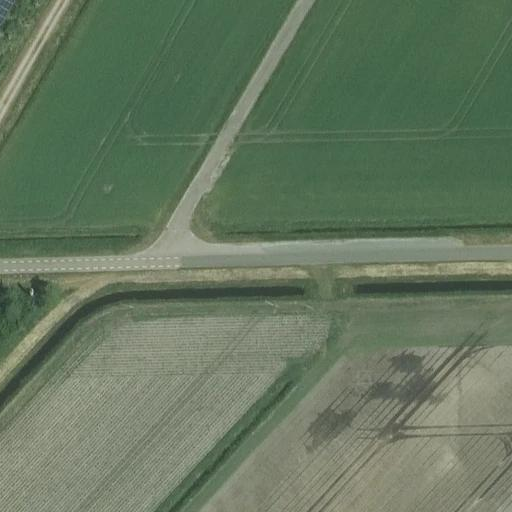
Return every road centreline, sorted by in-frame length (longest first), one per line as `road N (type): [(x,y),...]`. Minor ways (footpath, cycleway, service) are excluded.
road 1 (unclassified): [(0,268),(511,254)]
road 2 (unknown): [(0,113),(65,0)]
